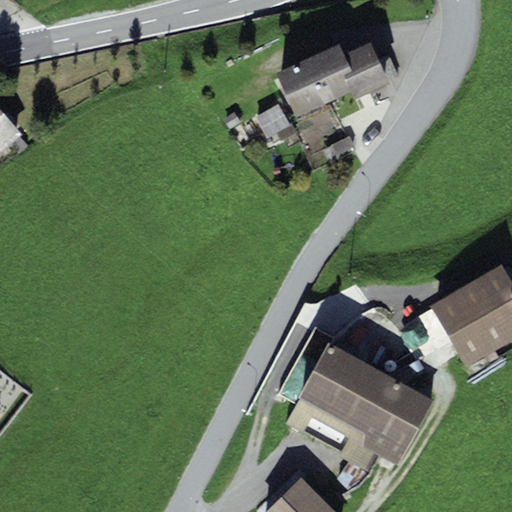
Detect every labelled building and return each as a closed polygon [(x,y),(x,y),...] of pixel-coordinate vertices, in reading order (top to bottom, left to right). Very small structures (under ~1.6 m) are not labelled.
[(390,82),(371,42),(344,54),(351,70),(345,72),(354,91),(357,98),(390,82)] [(340,44),(276,71),(295,116),(354,91),(345,72),(351,70),(344,54),(340,44)] [(296,134),(280,106),(258,118),(275,146),(296,134)] [(0,155),(23,134),(0,109),(0,155)] [(349,137),(332,144),(337,155),(354,148),(349,137)] [(511,281),(502,263),(431,304),(466,366),(511,339),(511,281)] [(436,401),(330,346),(287,427),(366,468),(376,450),(403,464),(436,401)] [(258,511),(259,511),(335,511),(298,473),(258,511)]
